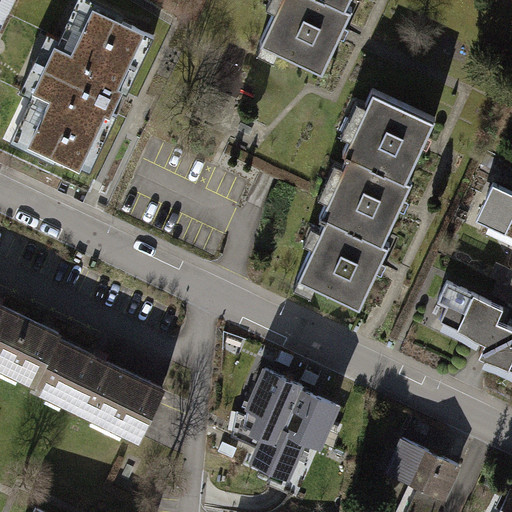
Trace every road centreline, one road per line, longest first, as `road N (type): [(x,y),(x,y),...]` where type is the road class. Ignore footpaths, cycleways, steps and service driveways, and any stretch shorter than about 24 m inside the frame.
road 1 (residential): [(205,287),(511,434)]
road 2 (residential): [(0,189),(205,287)]
road 3 (residential): [(205,287),(192,511)]
